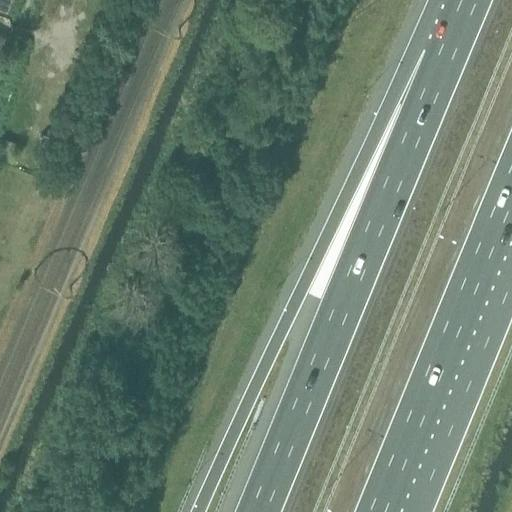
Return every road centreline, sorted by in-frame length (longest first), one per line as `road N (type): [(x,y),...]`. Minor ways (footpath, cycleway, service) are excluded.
road 1 (motorway): [(457,0),(411,57),(193,511)]
road 2 (motorway): [(470,0),(261,511)]
road 3 (motorway): [(378,511),(511,193)]
